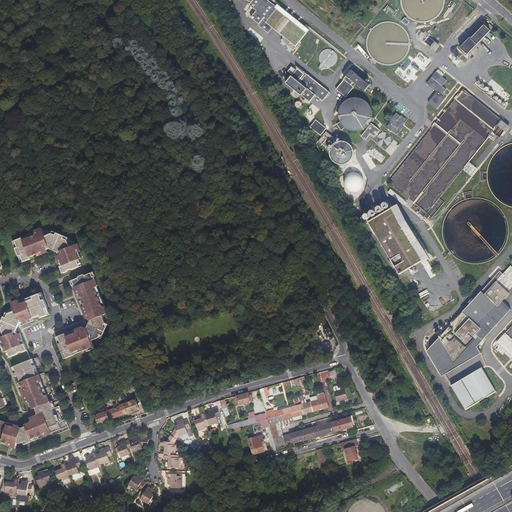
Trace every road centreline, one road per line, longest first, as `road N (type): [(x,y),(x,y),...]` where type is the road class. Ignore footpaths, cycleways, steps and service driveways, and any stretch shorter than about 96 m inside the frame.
road 1 (unclassified): [(122,0),(158,35),(259,181),(347,358)]
road 2 (residential): [(87,441),(49,341),(58,313),(52,294),(30,278),(0,279)]
road 3 (unclassified): [(150,419),(347,358)]
road 4 (unclassified): [(347,358),(400,460),(443,511)]
